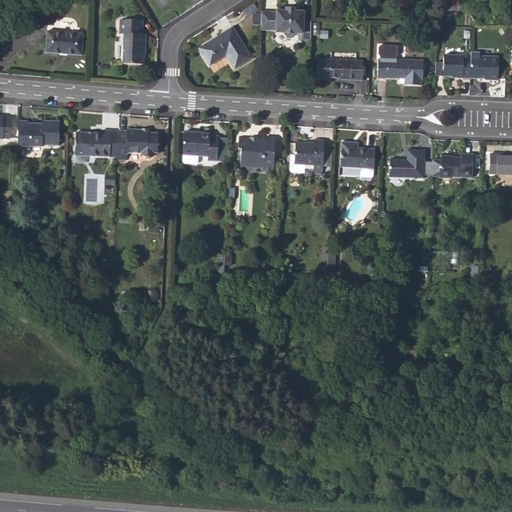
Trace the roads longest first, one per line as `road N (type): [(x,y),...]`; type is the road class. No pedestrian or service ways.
road 1 (residential): [(167,101),(397,118)]
road 2 (residential): [(0,90),(167,101)]
road 3 (residential): [(167,101),(176,33),(229,0)]
